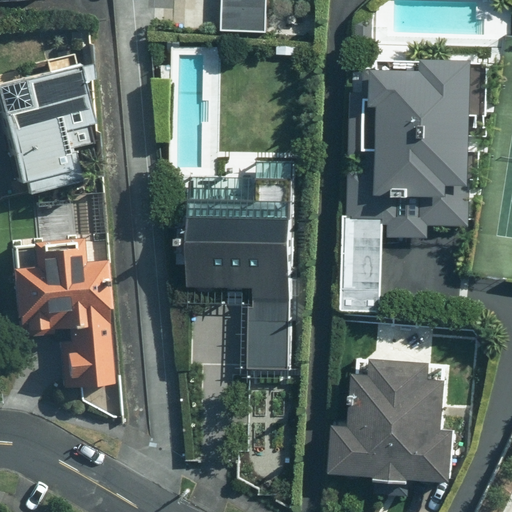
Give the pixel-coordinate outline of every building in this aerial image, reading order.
[(224,0),(223,33),(269,34),(270,0),(224,0)] [(432,227),(449,228),(472,228),(473,199),(452,198),(452,187),(475,188),(479,62),(427,60),(426,72),(385,71),(376,71),(375,106),(384,106),(382,173),(351,172),(350,218),(347,312),(383,313),(386,220),(392,220),(391,238),(431,239),(432,227)] [(31,108),(1,115),(17,186),(26,184),(28,193),(80,182),(77,167),(73,149),(93,145),(89,127),(94,126),(87,96),(81,69),(25,82),(31,108)] [(297,180),(260,179),(259,202),(297,204),(297,180)] [(293,310),(294,284),(294,247),(295,219),(192,217),(192,245),(191,289),(255,290),(255,306),(251,306),(250,369),(292,370),(293,310)] [(33,263),(6,265),(12,345),(60,341),(63,389),(93,388),(114,385),(111,336),(105,257),(83,259),(82,240),(31,244),(33,263)] [(421,328),(392,325),(390,353),(419,355),(421,328)] [(337,426),(333,475),(378,477),(377,496),(412,498),(413,479),(456,482),(458,432),(447,431),(451,381),(433,380),(434,364),(375,360),(374,377),(357,376),(353,427),(337,426)]
